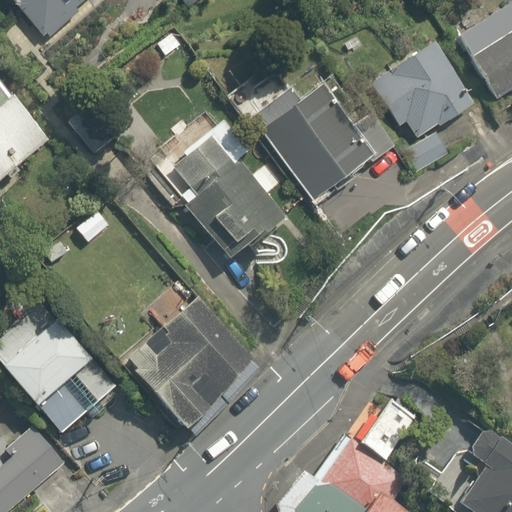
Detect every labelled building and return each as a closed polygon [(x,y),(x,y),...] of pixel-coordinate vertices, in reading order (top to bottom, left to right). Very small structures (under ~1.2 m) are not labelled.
[(72,2),(74,0),(2,0),(42,44),(79,11),(72,2)] [(511,0),(494,0),(453,29),(499,94),(511,84),(511,0)] [(359,79),(391,126),(396,123),(406,138),(454,106),(411,43),(359,79)] [(2,84),(0,85),(0,167),(42,134),(2,84)] [(324,118),(302,87),(251,125),(313,209),(351,181),(346,174),(385,145),(351,98),(324,118)] [(228,163),(235,158),(211,120),(161,151),(185,190),(170,199),(212,265),(277,224),(264,203),(257,208),(228,163)] [(79,243),(103,224),(90,208),(66,227),(79,243)] [(51,238),(33,252),(45,269),(63,255),(51,238)] [(101,400),(36,324),(0,354),(0,377),(54,440),(101,400)] [(216,411),(167,355),(133,385),(181,441),(216,411)] [(0,511),(18,511),(69,469),(33,427),(0,454),(0,511)] [(387,489),(344,457),(303,511),(396,511),(380,499),(387,489)] [(511,511),(511,480),(475,457),(444,506),(454,511),(511,511)]
